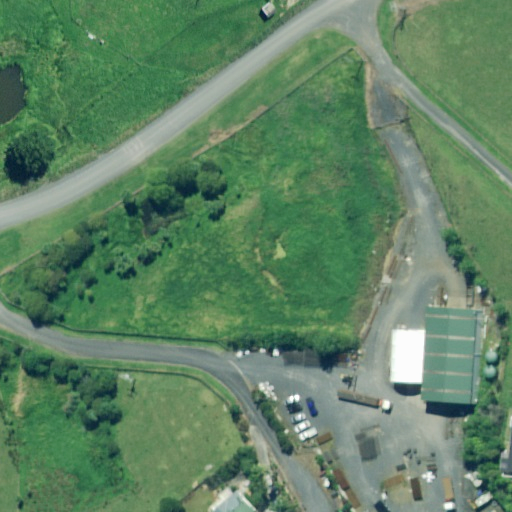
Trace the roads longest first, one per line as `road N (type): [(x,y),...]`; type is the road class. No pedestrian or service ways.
road 1 (unclassified): [(0,295),(54,327),(378,363),(418,314),(434,262),(434,213),(352,0)]
road 2 (unclassified): [(0,219),(352,0)]
